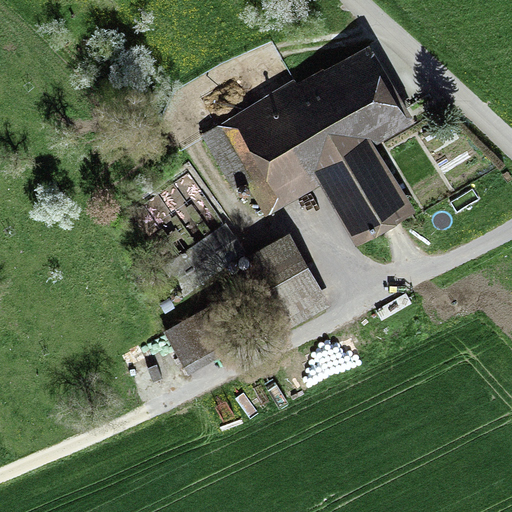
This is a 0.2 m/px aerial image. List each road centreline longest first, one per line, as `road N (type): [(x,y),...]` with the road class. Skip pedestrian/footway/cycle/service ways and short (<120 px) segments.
road 1 (unclassified): [(200,385),(511,228)]
road 2 (track): [(200,385),(0,478)]
road 3 (residential): [(355,0),(511,146)]
